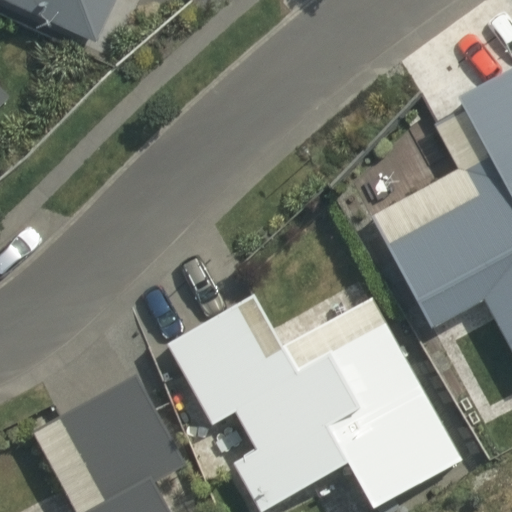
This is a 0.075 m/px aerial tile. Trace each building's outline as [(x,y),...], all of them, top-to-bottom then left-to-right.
[(0,0),(0,1),(96,44),(116,0),(0,0)] [(511,68),(456,98),(462,111),(432,128),(457,170),(370,218),(429,330),(481,301),(511,356),(511,68)] [(0,109),(11,99),(0,87),(0,109)] [(371,511),(463,461),(372,298),(281,346),(251,296),(168,344),(211,427),(233,413),(254,449),(230,463),(258,511),(264,511),(344,463),(371,511)] [(185,464),(134,375),(32,432),(74,511),(167,511),(151,484),(185,464)]
